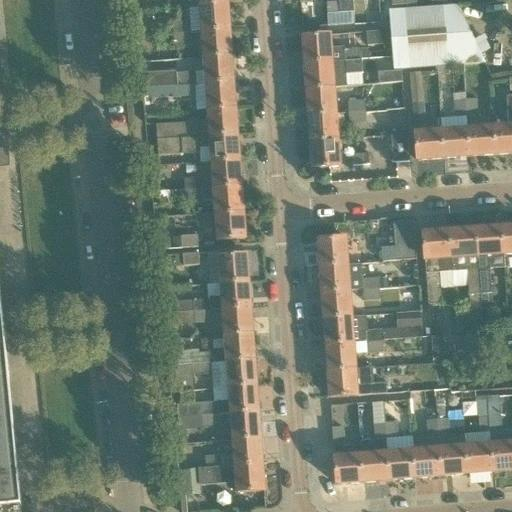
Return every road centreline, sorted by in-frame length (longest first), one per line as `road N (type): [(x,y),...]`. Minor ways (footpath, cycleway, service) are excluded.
road 1 (residential): [(128,511),(79,0)]
road 2 (residential): [(302,511),(275,206)]
road 3 (residential): [(275,206),(511,186)]
road 4 (residential): [(275,206),(261,0)]
